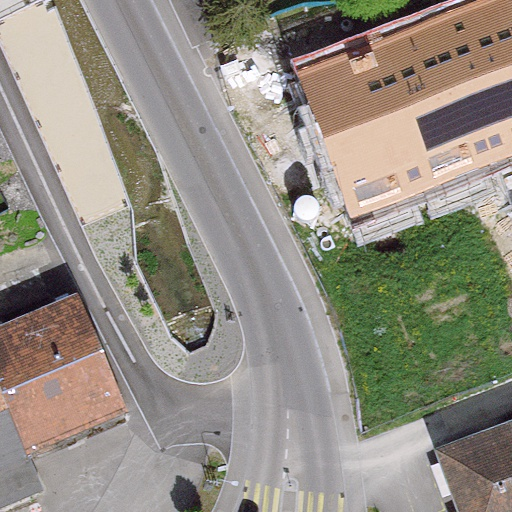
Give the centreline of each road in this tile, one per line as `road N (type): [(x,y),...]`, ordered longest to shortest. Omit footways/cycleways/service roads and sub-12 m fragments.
road 1 (residential): [(288,432),(150,407),(0,95)]
road 2 (tertiary): [(288,432),(272,317),(124,0)]
